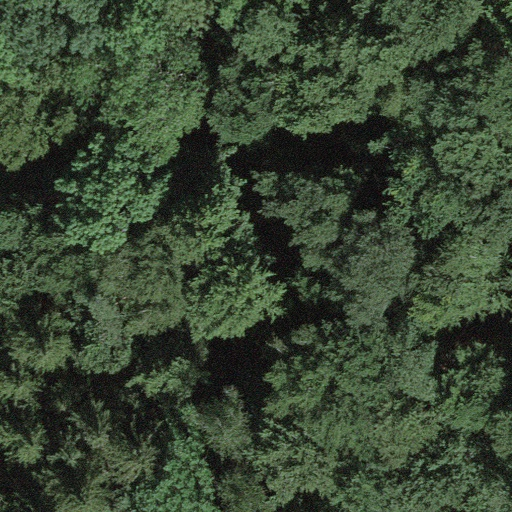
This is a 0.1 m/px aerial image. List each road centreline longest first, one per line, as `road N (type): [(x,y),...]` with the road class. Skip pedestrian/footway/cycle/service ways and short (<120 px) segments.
road 1 (track): [(382,503),(320,452),(272,445),(210,456),(142,489),(122,511)]
road 2 (track): [(380,511),(388,479),(422,424),(511,336)]
